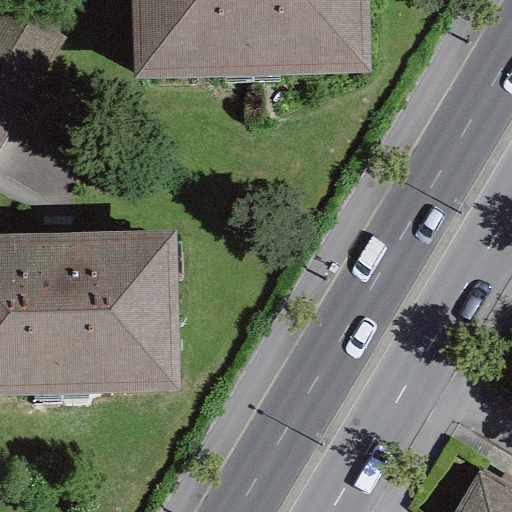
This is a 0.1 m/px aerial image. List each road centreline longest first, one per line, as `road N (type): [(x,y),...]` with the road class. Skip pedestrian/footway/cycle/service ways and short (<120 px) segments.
road 1 (primary): [(511,55),(240,511)]
road 2 (primary): [(335,511),(511,219)]
